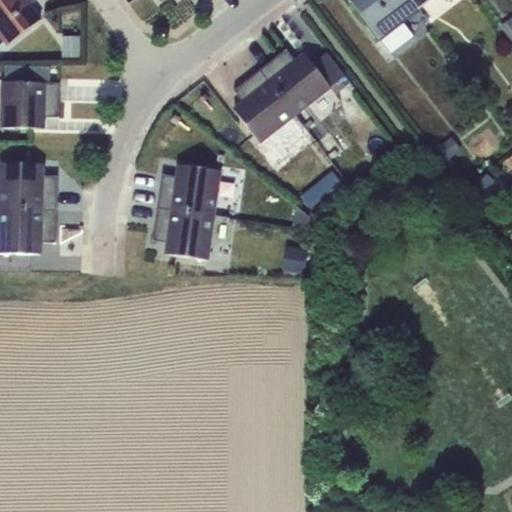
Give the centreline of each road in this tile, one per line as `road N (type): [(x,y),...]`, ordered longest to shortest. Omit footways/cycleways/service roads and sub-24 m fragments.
road 1 (residential): [(105,271),(128,151),(163,75)]
road 2 (residential): [(264,0),(163,75)]
